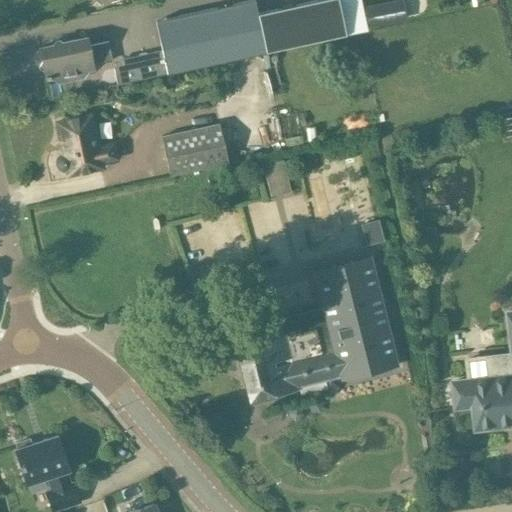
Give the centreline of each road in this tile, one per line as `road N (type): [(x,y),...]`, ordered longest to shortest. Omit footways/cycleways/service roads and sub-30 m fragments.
road 1 (tertiary): [(222,511),(98,369),(28,350)]
road 2 (unclassified): [(28,350),(0,204)]
